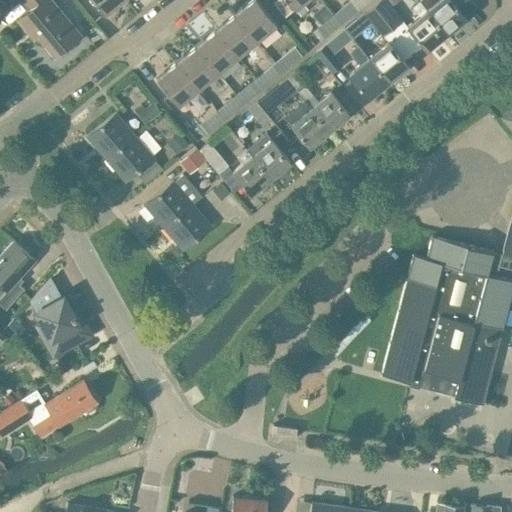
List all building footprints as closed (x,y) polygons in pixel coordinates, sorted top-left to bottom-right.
[(55,54),(79,35),(50,0),(22,0),(30,9),(19,18),(28,29),(32,25),(55,54)] [(93,0),(104,13),(119,0),(93,0)] [(257,0),(251,0),(235,13),(256,39),(276,23),(257,0)] [(274,0),(274,1),(285,15),(294,7),(300,15),(307,9),(302,2),(304,0),(274,0)] [(354,0),(349,0),(333,13),(341,23),(360,7),(354,0)] [(387,0),(377,0),(373,3),(393,27),(403,18),(387,0)] [(437,0),(426,9),(446,33),(466,17),(464,15),(477,5),(473,0),(437,0)] [(373,3),(363,12),(371,22),(382,36),(393,27),(373,3)] [(446,33),(426,9),(407,25),(427,49),(446,33)] [(235,13),(215,29),(237,55),(256,39),(235,13)] [(341,23),(333,13),(312,31),(320,41),(341,23)] [(215,29),(196,45),(217,71),(237,55),(215,29)] [(388,40),(368,56),(388,80),(408,64),(388,40)] [(342,64),(325,43),(315,51),(331,72),(342,64)] [(295,44),(274,62),(282,72),(303,55),(295,44)] [(349,51),(359,63),(349,72),(368,97),(388,80),(368,56),(358,44),(349,51)] [(196,45),(176,61),(197,87),(217,71),(196,45)] [(197,87),(176,61),(156,78),(177,104),(197,87)] [(274,62),(255,78),(263,88),(282,72),(274,62)] [(294,70),(287,77),(298,90),(305,84),(306,84),(294,70)] [(298,90),(287,77),(278,84),(289,97),(297,91),(298,90)] [(255,78),(235,94),(243,104),(263,88),(255,78)] [(305,84),(298,90),(304,98),(311,106),(329,129),(349,113),(330,90),(318,100),(305,84)] [(235,94),(216,110),(224,120),(243,104),(235,94)] [(257,101),(247,109),(261,127),(271,118),(280,111),(266,94),(257,101)] [(304,98),(285,114),(291,122),(309,145),(329,129),(311,106),(304,98)] [(133,110),(136,114),(145,124),(161,111),(152,101),(144,107),(141,103),(133,110)] [(511,107),(502,116),(511,127),(511,107)] [(196,127),(203,136),(224,120),(216,110),(196,127)] [(115,111),(87,134),(106,157),(134,133),(115,111)] [(245,147),(251,155),(269,177),(290,161),(265,131),(245,147)] [(134,133),(106,157),(125,179),(135,171),(153,157),(153,156),(134,133)] [(208,141),(198,149),(218,173),(228,164),(208,141)] [(196,148),(180,161),(189,172),(205,159),(196,148)] [(269,177),(251,155),(232,170),(250,193),(269,177)] [(144,203),(163,225),(191,201),(193,203),(202,195),(183,173),(174,181),(172,179),(144,203)] [(191,201),(163,225),(183,248),(211,224),(193,203),(191,201)] [(511,220),(499,270),(511,273),(511,220)] [(493,251),(461,242),(432,235),(426,257),(412,253),(380,373),(409,381),(408,384),(482,404),(493,362),(511,290),(511,280),(487,273),(493,251)] [(0,303),(6,308),(24,287),(15,279),(35,258),(14,239),(0,254),(0,303)] [(58,351),(91,333),(79,313),(75,315),(63,294),(61,295),(51,276),(29,300),(58,351)] [(44,402),(48,410),(32,420),(41,435),(96,399),(82,377),(44,402)] [(0,433),(1,435),(33,415),(22,397),(0,410),(0,433)] [(273,424),(271,434),(295,437),(297,427),(273,424)] [(264,511),(266,498),(228,495),(226,511),(264,511)] [(342,511),(343,506),(321,503),(311,501),(309,511),(342,511)] [(462,511),(463,503),(436,501),(435,511),(462,511)] [(68,503),(66,511),(113,511),(114,509),(80,503),(80,505),(68,503)]
